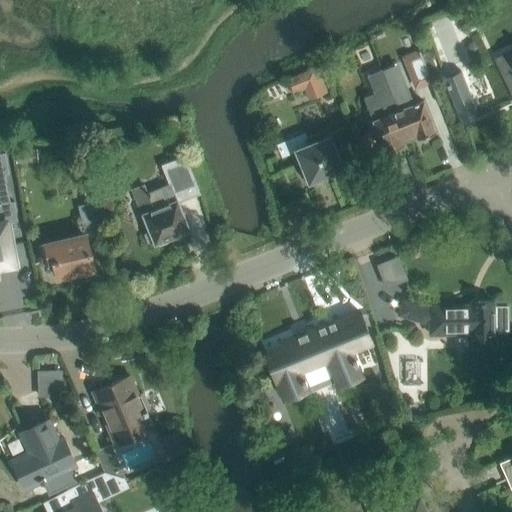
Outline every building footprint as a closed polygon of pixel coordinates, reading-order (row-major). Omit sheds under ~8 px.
[(429,50),(421,53),(427,68),(434,65),(429,50)] [(417,52),(406,57),(414,78),(426,74),(417,52)] [(373,121),(378,133),(385,151),(403,144),(401,140),(409,136),(388,82),(382,67),(365,74),(382,117),(373,121)] [(293,94),(304,90),(308,100),(323,94),(313,68),(287,78),(293,94)] [(461,71),(444,77),(461,122),(478,115),(461,71)] [(398,82),(389,86),(409,136),(416,134),(417,138),(435,131),(428,113),(423,100),(413,104),(409,94),(403,96),(398,82)] [(304,132),(283,141),(287,153),(292,151),(301,174),(305,173),(306,175),(308,181),(342,168),(336,150),(341,149),(337,138),(332,139),(331,135),(330,135),(329,133),(328,129),(306,137),(304,132)] [(366,131),(356,136),(366,160),(377,155),(366,131)] [(94,139),(81,142),(84,156),(98,153),(94,139)] [(16,164),(38,162),(37,148),(15,149),(16,164)] [(0,246),(14,244),(10,222),(15,222),(15,220),(17,219),(14,201),(12,201),(7,173),(8,173),(5,153),(0,153),(0,246)] [(177,201),(199,192),(184,155),(161,164),(169,185),(148,194),(144,184),(130,189),(136,207),(144,204),(146,210),(140,213),(148,232),(146,232),(150,242),(153,241),(155,244),(189,230),(177,201)] [(96,212),(81,215),(85,235),(86,238),(101,234),(96,212)] [(85,235),(38,245),(43,264),(53,262),(57,277),(93,269),(86,238),(85,235)] [(398,315),(417,320),(430,324),(430,326),(471,325),(472,347),(494,347),(494,328),(505,328),(505,305),(493,306),(493,301),(471,301),(471,305),(429,306),(429,307),(403,299),(398,315)] [(287,346),(266,354),(277,381),(278,380),(285,399),(309,389),(307,385),(309,384),(307,378),(305,379),(302,370),(330,359),(338,381),(339,383),(363,373),(359,364),(361,363),(359,357),(357,358),(354,350),(369,343),(357,313),(359,312),(359,311),(285,341),(287,346)] [(130,376),(96,390),(104,409),(101,410),(108,428),(115,444),(152,428),(144,411),(149,409),(142,393),(138,395),(130,376)] [(31,452),(13,461),(26,487),(44,478),(68,466),(75,463),(63,436),(55,439),(47,421),(22,432),(31,452)] [(75,434),(78,443),(88,438),(84,430),(75,434)] [(96,450),(105,470),(124,477),(117,461),(110,445),(96,450)] [(511,456),(499,462),(511,489),(511,488),(511,456)] [(178,457),(163,464),(167,472),(181,465),(178,457)] [(103,511),(94,491),(124,477),(105,470),(66,489),(75,507),(65,511),(103,511)] [(378,511),(370,493),(362,497),(369,511),(426,511),(419,497),(385,511),(378,511)] [(348,511),(343,494),(327,499),(331,511),(348,511)]
